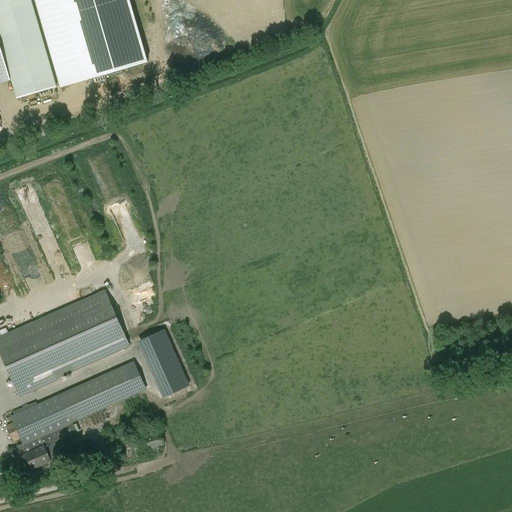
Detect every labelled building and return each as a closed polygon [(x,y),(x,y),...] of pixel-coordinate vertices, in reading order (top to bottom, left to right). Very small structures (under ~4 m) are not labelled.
[(0,0),(0,41),(1,45),(11,80),(16,98),(56,87),(30,0),(0,0)] [(128,0),(58,0),(83,83),(147,64),(128,0)] [(0,82),(11,80),(1,45),(0,41),(0,82)] [(129,348),(106,294),(0,339),(0,350),(19,397),(58,381),(57,379),(129,348)] [(137,342),(163,399),(190,387),(164,330),(137,342)] [(61,395),(73,424),(146,392),(134,363),(61,395)] [(77,433),(73,424),(61,395),(11,417),(22,444),(17,445),(16,450),(19,457),(23,458),(26,457),(26,456),(44,447),(44,448),(77,433)] [(148,450),(164,445),(160,433),(144,437),(148,450)] [(107,447),(111,460),(120,457),(116,445),(107,447)] [(26,456),(26,457),(32,469),(50,461),(44,448),(44,447),(26,456)]
